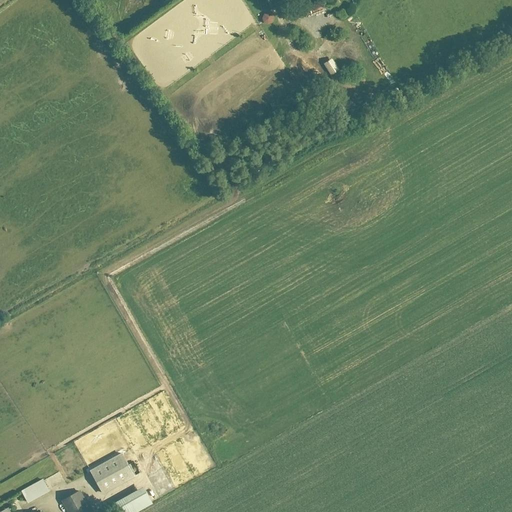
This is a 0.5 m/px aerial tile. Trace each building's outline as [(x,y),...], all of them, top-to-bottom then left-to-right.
[(308,0),(302,3),(305,11),(312,7),(308,0)] [(333,61),(324,66),(332,79),(340,74),(333,61)] [(121,456),(90,474),(103,497),(134,479),(121,456)] [(21,494),(27,506),(64,486),(58,474),(21,494)] [(110,508),(111,511),(140,511),(152,506),(142,489),(110,508)] [(62,503),(66,511),(88,511),(79,494),(62,503)]
